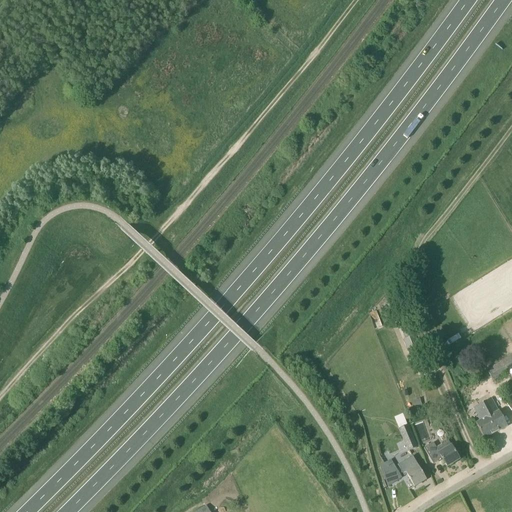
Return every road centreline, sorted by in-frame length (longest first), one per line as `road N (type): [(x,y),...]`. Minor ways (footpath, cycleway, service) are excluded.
road 1 (motorway): [(467,0),(301,216),(26,511)]
road 2 (motorway): [(67,511),(318,237),(503,0)]
road 3 (track): [(0,397),(158,235),(356,0)]
road 4 (track): [(480,470),(439,367),(421,245),(511,127)]
